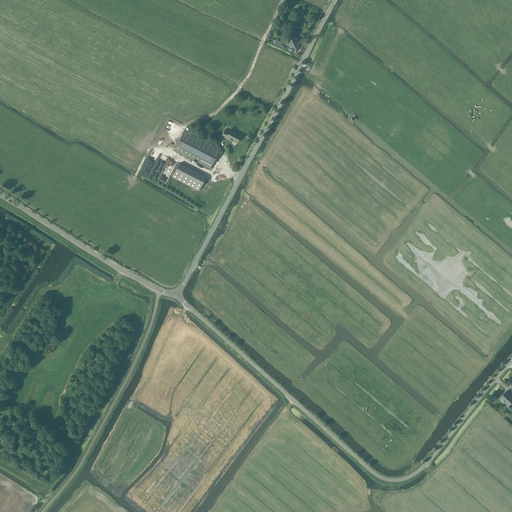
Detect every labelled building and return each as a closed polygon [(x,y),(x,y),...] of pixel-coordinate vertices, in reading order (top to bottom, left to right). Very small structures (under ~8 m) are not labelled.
[(295,53),(301,39),(290,34),(286,45),(290,47),(288,50),(295,53)] [(169,118),(165,125),(168,126),(170,123),(172,124),(174,120),(169,118)] [(185,129),(174,150),(210,169),(221,148),(185,129)] [(233,141),(237,143),(238,139),(239,140),(240,139),(241,137),(240,136),(234,132),(234,131),(230,129),(229,132),(225,129),(222,136),(226,138),(229,139),(229,140),(233,142),(233,141)] [(153,147),(144,165),(150,167),(159,150),(153,147)] [(151,172),(157,175),(159,172),(157,171),(161,163),(157,161),(151,172)] [(179,164),(172,177),(199,191),(206,177),(179,164)] [(511,396),(506,391),(500,398),(504,402),(503,402),(508,407),(511,402),(511,396)]
